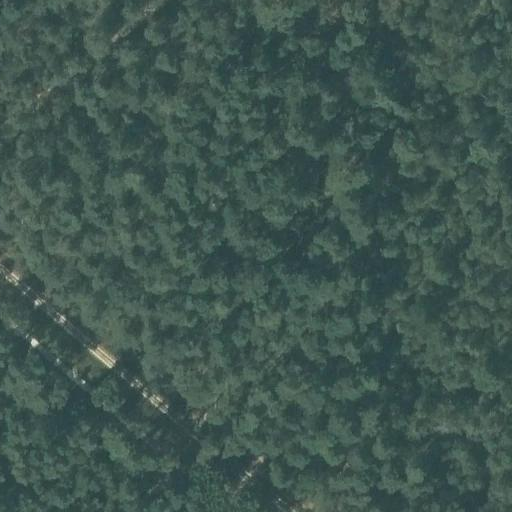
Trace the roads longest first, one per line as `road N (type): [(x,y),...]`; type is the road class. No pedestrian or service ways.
road 1 (track): [(290,511),(0,269)]
road 2 (unknown): [(168,0),(0,128)]
